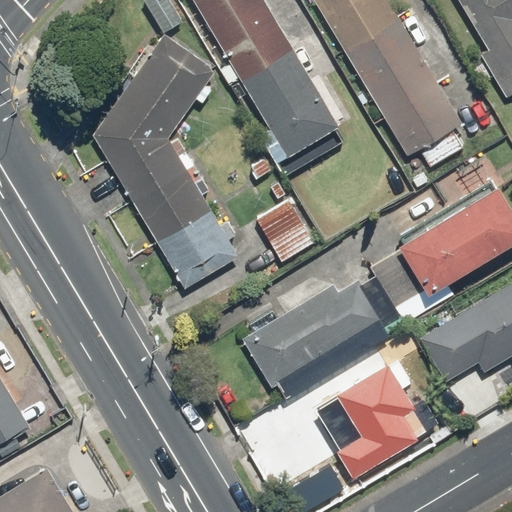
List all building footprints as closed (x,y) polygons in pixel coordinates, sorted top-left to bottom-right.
[(269,0),(197,0),(290,153),(343,121),(269,0)] [(395,0),(319,0),(406,148),(463,116),(395,0)] [(511,0),(462,0),(511,81),(511,0)] [(96,131),(186,283),(239,252),(170,136),(220,63),(166,27),(96,131)] [(403,234),(433,284),(511,237),(511,194),(501,176),(403,234)] [(290,194),(258,214),(284,256),(316,237),(290,194)] [(252,342),(276,382),(385,317),(361,277),(252,342)] [(511,280),(426,330),(455,381),(511,348),(511,280)] [(429,428),(389,359),(340,388),(366,431),(341,446),(357,472),(429,428)] [(0,382),(0,439),(25,424),(0,382)] [(0,495),(0,511),(78,511),(50,465),(0,495)]
